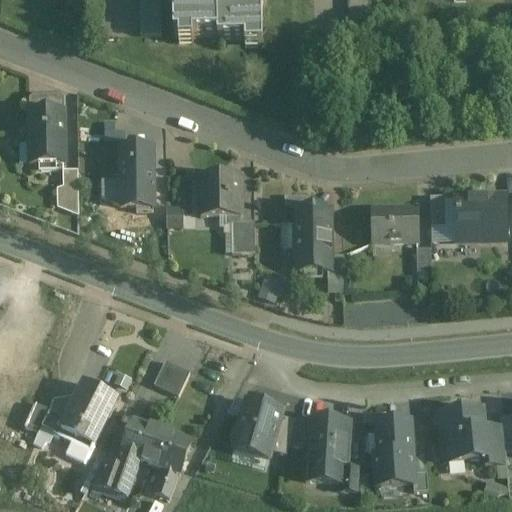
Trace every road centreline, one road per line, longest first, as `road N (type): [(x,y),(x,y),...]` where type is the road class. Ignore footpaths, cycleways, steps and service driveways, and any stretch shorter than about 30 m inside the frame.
road 1 (residential): [(511,158),(377,171),(298,157),(0,39)]
road 2 (tertiary): [(0,237),(294,348),(354,358),(511,344)]
